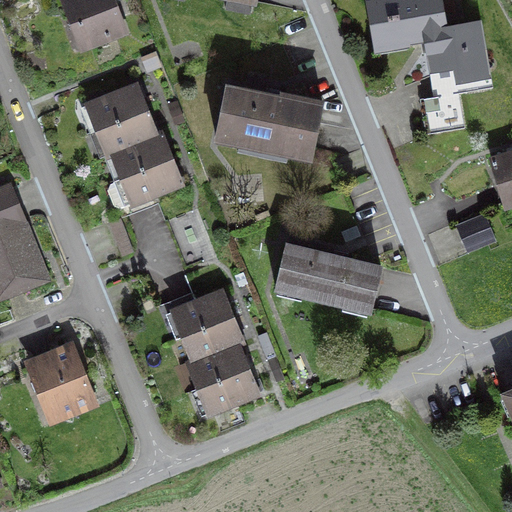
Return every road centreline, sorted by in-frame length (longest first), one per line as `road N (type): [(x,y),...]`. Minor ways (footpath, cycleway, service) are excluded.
road 1 (residential): [(168,464),(0,47)]
road 2 (residential): [(315,0),(457,352)]
road 3 (residential): [(457,352),(168,464)]
road 4 (track): [(381,379),(478,511)]
road 5 (residential): [(168,464),(52,511)]
